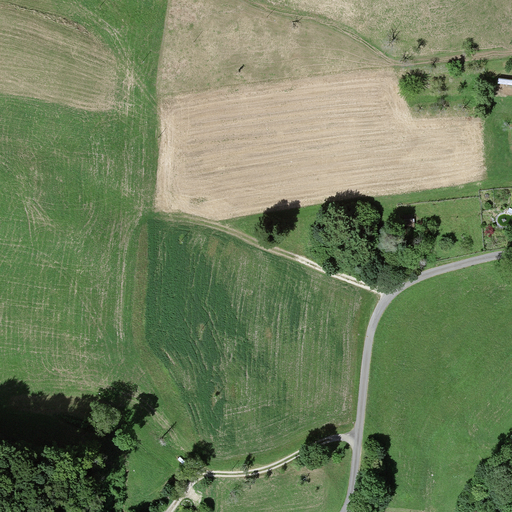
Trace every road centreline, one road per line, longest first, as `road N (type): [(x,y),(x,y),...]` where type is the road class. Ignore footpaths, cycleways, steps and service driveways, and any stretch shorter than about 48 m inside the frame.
road 1 (unclassified): [(345,511),(380,308),(427,273),(511,254)]
road 2 (track): [(358,435),(326,440),(267,468),(194,476),(168,511)]
road 3 (track): [(194,218),(390,294)]
